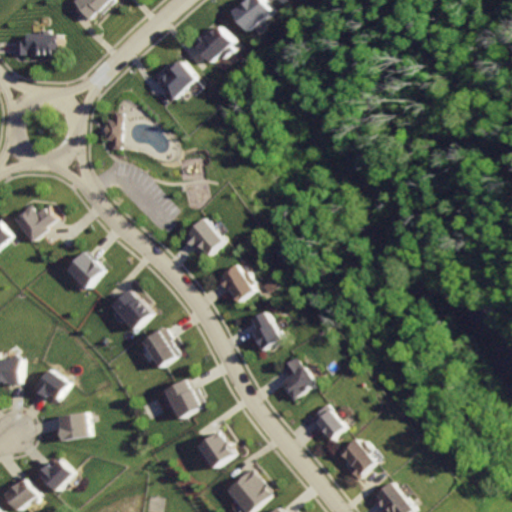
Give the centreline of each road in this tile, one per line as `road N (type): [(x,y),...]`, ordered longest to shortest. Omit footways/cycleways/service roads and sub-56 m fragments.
road 1 (residential): [(78,183),(193,300),(259,415),(340,511)]
road 2 (residential): [(5,122),(10,145),(34,161),(61,152),(72,127),(63,105),(37,94),(16,103),(5,122)]
